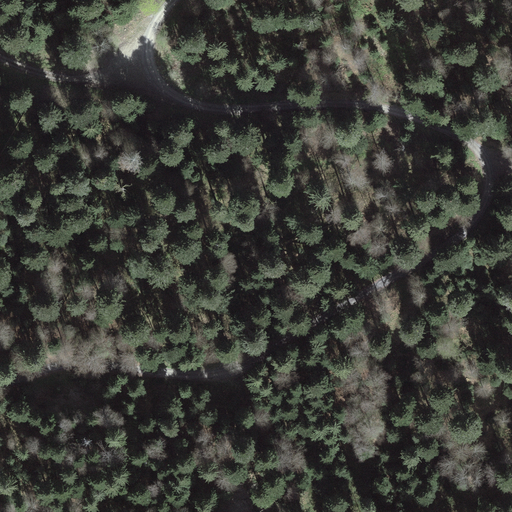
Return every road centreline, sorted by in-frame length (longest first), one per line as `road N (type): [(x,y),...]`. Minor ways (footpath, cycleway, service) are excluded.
road 1 (track): [(0,389),(63,366),(201,373),(240,367),(475,221),(488,192),(484,154)]
road 2 (track): [(484,154),(407,116),(369,107),(217,108),(170,94),(156,83),(147,50),(152,25),(176,0)]
road 3 (track): [(0,54),(170,94)]
